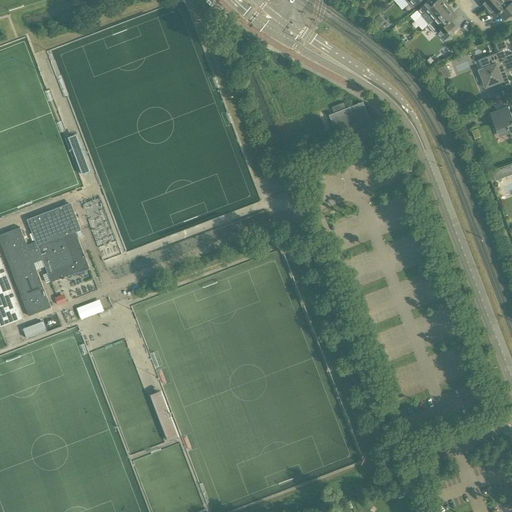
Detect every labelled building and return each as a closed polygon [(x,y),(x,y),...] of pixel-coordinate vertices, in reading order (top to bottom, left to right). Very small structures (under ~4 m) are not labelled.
[(394,0),(395,0),(402,9),(408,4),(412,8),(421,0),(394,0)] [(422,17),(428,25),(449,8),(441,0),(438,0),(431,7),(427,2),(418,11),(421,15),(422,17)] [(477,0),(478,0),(486,10),(496,0),(477,0)] [(511,0),(496,0),(486,10),(494,19),(505,9),(511,16),(511,14),(511,0)] [(449,8),(428,25),(429,25),(428,26),(434,34),(437,33),(441,38),(443,40),(451,33),(449,31),(451,30),(447,25),(457,17),(449,8)] [(379,15),(374,20),(379,25),(384,21),(379,15)] [(495,44),(498,51),(507,47),(504,41),(495,44)] [(511,69),(511,54),(506,57),(503,51),(480,60),(483,70),(480,72),(486,87),(498,83),(500,89),(510,85),(507,76),(509,75),(508,72),(511,69)] [(450,76),(446,66),(437,69),(438,73),(441,72),(443,79),(450,76)] [(459,108),(466,113),(471,107),(464,101),(459,108)] [(363,103),(346,109),(344,103),(333,108),(335,114),(330,116),(339,140),(373,127),(363,103)] [(511,114),(511,115),(509,107),(490,114),(496,130),(507,126),(510,135),(511,134),(511,114)] [(480,136),(477,129),(472,131),(475,139),(480,136)] [(82,175),(91,172),(77,134),(68,138),(82,175)] [(501,169),(492,173),(495,181),(505,177),(501,169)] [(7,233),(0,235),(0,240),(19,289),(26,307),(30,316),(32,316),(42,311),(51,308),(52,308),(34,263),(43,260),(52,282),(90,267),(89,264),(76,232),(82,230),(74,211),(69,213),(65,205),(54,209),(27,220),(36,242),(27,245),(20,227),(7,233)] [(23,318),(0,257),(0,324),(1,327),(23,318)] [(61,296),(55,298),(58,305),(64,303),(61,296)] [(44,320),(24,328),(28,338),(48,330),(44,320)] [(168,441),(180,437),(162,391),(150,396),(168,441)]
